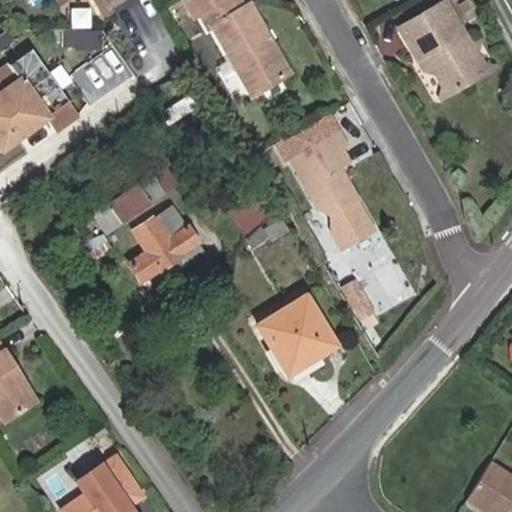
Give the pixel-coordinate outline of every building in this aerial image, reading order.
[(106,0),(111,9),(126,0),(106,0)] [(259,39),(264,36),(246,5),(238,9),(233,0),(226,0),(223,2),(222,0),(184,0),(183,1),(193,19),(198,16),(206,32),(212,29),(250,96),(286,75),(267,43),(263,46),(259,39)] [(448,98),(484,77),(469,49),(472,48),(446,4),(401,30),(419,61),(429,55),(434,65),(431,67),(448,98)] [(484,77),(491,73),(476,45),(472,48),(469,49),(484,77)] [(54,132),(77,116),(30,53),(10,67),(19,81),(0,94),(0,146),(2,149),(44,118),(54,132)] [(424,70),(441,102),(448,98),(431,67),(424,70)] [(340,180),(333,178),(330,173),(335,170),(345,164),(337,151),(343,147),(325,116),(272,146),(283,165),(287,163),(314,211),(328,220),(328,237),(338,254),(370,235),(353,206),(354,205),(340,180)] [(164,193),(176,185),(162,164),(151,172),(164,193)] [(91,211),(105,232),(164,193),(151,172),(146,176),(141,170),(100,197),(103,202),(91,211)] [(330,173),(333,178),(340,180),(335,170),(330,173)] [(238,222),(247,234),(267,218),(257,206),(238,222)] [(167,276),(200,253),(170,208),(135,232),(149,253),(131,264),(141,279),(161,266),(167,276)] [(272,240),(289,231),(282,219),(265,229),(272,240)] [(86,262),(108,250),(101,237),(79,250),(86,262)] [(340,296),(349,311),(360,298),(354,288),(340,296)] [(290,373),(334,345),(305,298),(260,326),(290,373)] [(350,314),(364,306),(360,298),(349,311),(350,314)] [(356,325),(370,317),(364,306),(350,314),(356,325)] [(0,412),(5,421),(31,406),(11,375),(18,370),(5,349),(0,351),(0,412)] [(31,406),(38,401),(18,370),(11,375),(31,406)] [(61,509),(63,511),(117,511),(141,496),(114,456),(100,465),(108,478),(61,509)] [(511,511),(511,475),(491,462),(467,500),(486,511),(511,511)]
